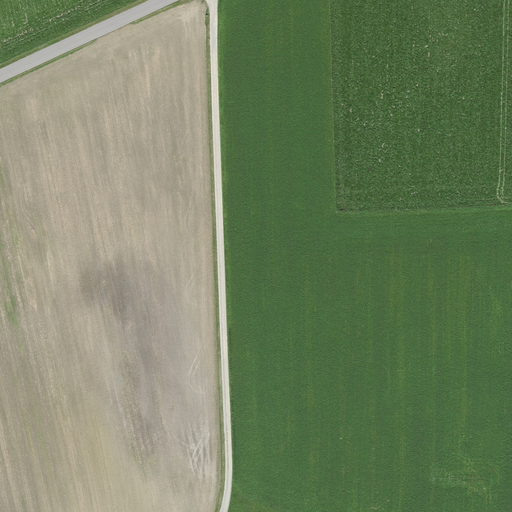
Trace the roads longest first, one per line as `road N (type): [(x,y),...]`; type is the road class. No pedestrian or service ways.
road 1 (track): [(228,511),(216,0)]
road 2 (unclassified): [(0,74),(163,0)]
